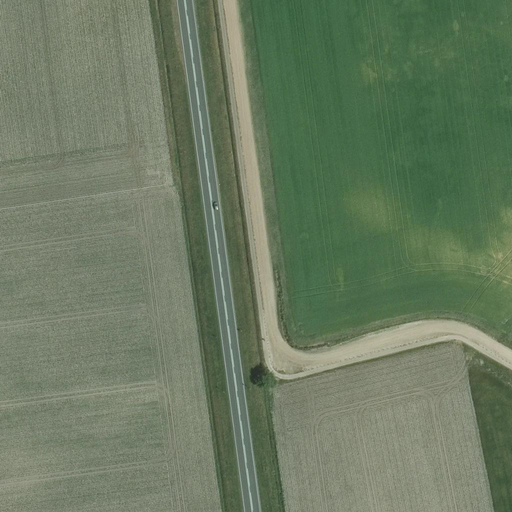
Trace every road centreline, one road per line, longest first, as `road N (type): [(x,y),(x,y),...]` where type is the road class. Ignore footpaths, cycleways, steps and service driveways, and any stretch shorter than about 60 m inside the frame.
road 1 (track): [(227,0),(278,354),(305,365),(450,329),(511,356)]
road 2 (trunk): [(252,511),(184,0)]
